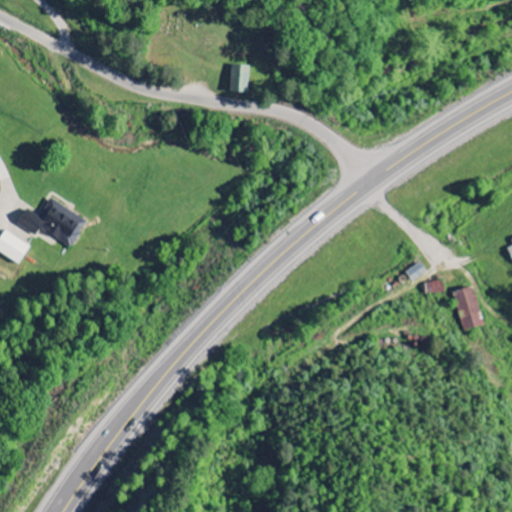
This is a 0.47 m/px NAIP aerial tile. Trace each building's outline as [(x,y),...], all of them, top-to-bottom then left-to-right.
[(229,93),(248,94),(249,67),(230,66),(229,93)] [(39,228),(70,247),(86,221),(50,198),(36,221),(23,213),(17,224),(34,235),(39,228)] [(29,243),(1,231),(0,232),(0,254),(21,263),(29,243)] [(427,272),(419,262),(405,272),(412,282),(427,272)] [(445,293),(443,281),(425,283),(427,295),(445,293)] [(463,331),(483,325),(472,286),(452,292),(463,331)]
